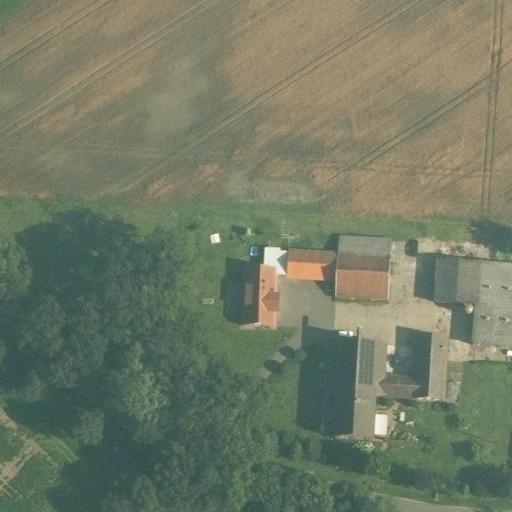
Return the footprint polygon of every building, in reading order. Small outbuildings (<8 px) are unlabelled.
[(335,259),(281,255),(280,272),(279,278),(334,282),(333,296),(386,300),(390,244),(337,240),(335,259)] [(511,268),(441,265),(439,306),(476,308),(474,347),(511,348),(511,268)] [(279,278),(280,272),(251,270),(246,325),(276,327),(279,278)] [(339,395),(378,397),(385,398),(456,401),(457,384),(446,384),(449,342),(421,340),(419,381),(387,379),(388,350),(336,347),(333,395),(339,395)] [(378,397),(339,395),(337,439),(377,440),(378,397)]
